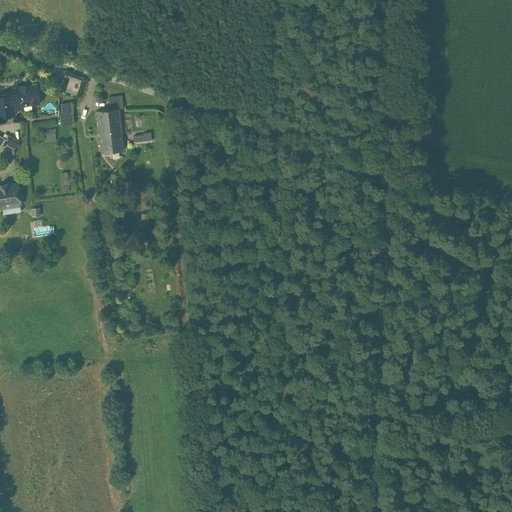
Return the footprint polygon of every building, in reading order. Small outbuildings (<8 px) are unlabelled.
[(10,86),(12,107),(38,105),(36,83),(10,86)] [(12,107),(11,95),(0,96),(0,117),(14,116),(12,107)] [(70,102),(60,102),(61,124),(72,124),(70,102)] [(118,109),(97,111),(101,153),(123,151),(118,109)] [(54,142),(54,125),(46,125),(45,142),(54,142)] [(134,142),(150,141),(150,132),(133,134),(134,142)] [(0,148),(11,156),(19,143),(7,136),(5,139),(0,136),(0,148)] [(18,182),(0,184),(0,208),(21,205),(18,182)]
